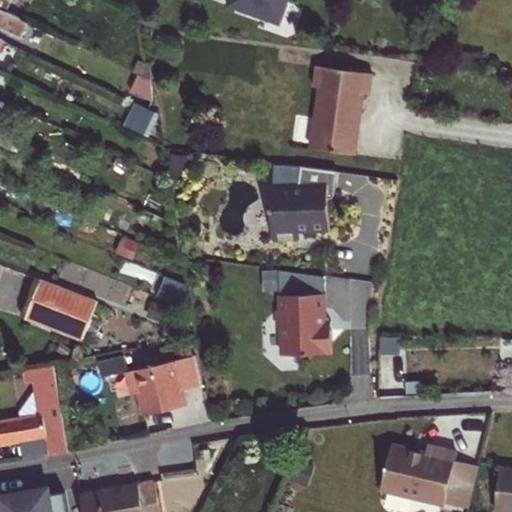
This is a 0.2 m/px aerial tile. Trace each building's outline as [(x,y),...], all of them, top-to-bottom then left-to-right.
[(224,0),(235,4),(233,8),(258,17),(259,13),(278,19),(285,0),(224,0)] [(313,76),(308,112),(351,118),(356,86),(363,87),(366,67),(309,59),(307,75),(313,76)] [(153,130),(160,107),(136,100),(130,123),(153,130)] [(347,148),(351,118),(308,112),(304,142),(347,148)] [(330,187),(333,165),(297,160),(294,180),(271,181),(266,181),(268,233),(295,232),(295,224),(325,223),(324,192),(327,192),(328,191),(329,191),(329,190),(330,189),(330,188),(330,187)] [(270,161),(271,181),(294,180),(297,160),(270,161)] [(270,262),(270,287),(315,286),(316,286),(314,268),(270,262)] [(161,270),(154,288),(183,300),(179,277),(161,270)] [(28,310),(85,333),(87,328),(96,331),(102,317),(93,313),(100,295),(43,273),(28,310)] [(271,319),(272,347),(322,345),(321,322),(316,322),(316,313),(315,286),(270,287),(271,302),(267,306),(267,315),(271,319)] [(176,385),(191,381),(185,353),(119,367),(124,390),(133,388),(137,410),(179,402),(176,385)] [(0,440),(13,437),(46,430),(48,442),(61,439),(43,362),(32,364),(41,409),(0,418),(0,440)] [(49,447),(46,430),(13,437),(16,454),(49,447)] [(381,438),(368,488),(431,503),(432,501),(444,453),(446,446),(416,439),(414,447),(381,438)] [(511,452),(493,449),(485,492),(511,497),(511,452)] [(444,453),(432,501),(458,508),(470,460),(444,453)] [(151,511),(146,478),(72,490),(75,511),(151,511)] [(0,488),(0,511),(60,511),(56,486),(40,489),(39,482),(0,488)]
